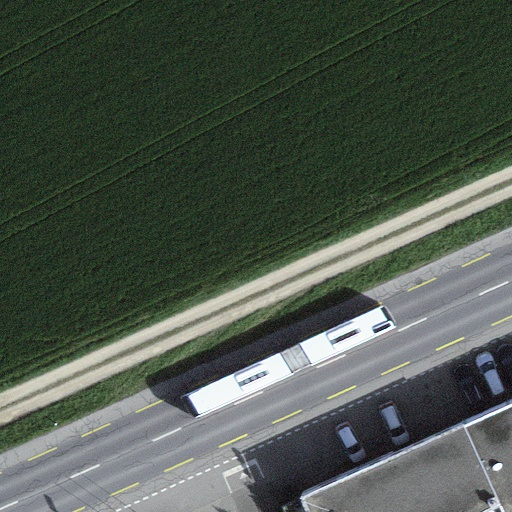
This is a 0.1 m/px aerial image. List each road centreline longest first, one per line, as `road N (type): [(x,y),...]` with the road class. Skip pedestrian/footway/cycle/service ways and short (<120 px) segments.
road 1 (track): [(511,184),(0,413)]
road 2 (primary): [(2,511),(511,280)]
